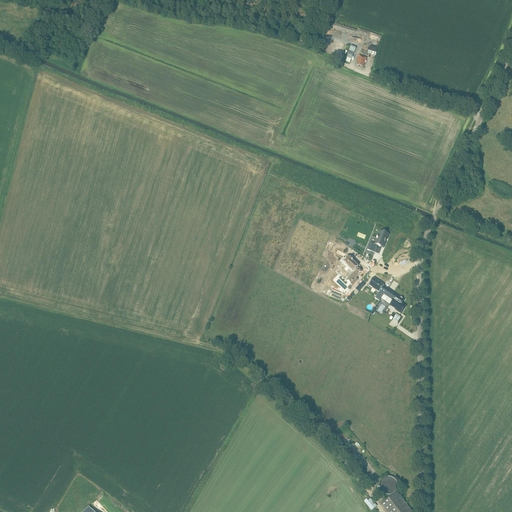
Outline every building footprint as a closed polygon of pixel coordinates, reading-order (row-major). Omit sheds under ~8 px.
[(378,48),(370,46),(368,53),(375,56),(378,48)] [(351,47),(347,57),(351,59),(356,49),(351,47)] [(356,65),(363,67),(367,57),(359,55),(357,60),(358,61),(356,65)] [(369,246),(367,250),(375,253),(378,246),(381,247),(384,242),(385,242),(386,240),(388,235),(381,232),(378,239),(377,238),(376,239),(377,239),(375,244),(374,244),(371,243),(369,246)] [(343,258),(340,261),(343,264),(342,264),(346,267),(347,266),(349,268),(348,269),(352,273),(353,272),(354,273),(348,280),(351,283),(350,284),(352,286),(358,280),(357,280),(356,279),(356,278),(362,272),(357,267),(358,267),(352,261),(352,260),(352,259),(351,257),(349,257),(349,258),(346,255),(348,254),(347,254),(343,258)] [(373,278),(369,285),(379,292),(384,295),(388,289),(384,286),(384,285),(373,278)] [(355,287),(350,293),(353,296),(358,291),(355,287)] [(388,289),(384,295),(393,301),(391,305),(390,306),(390,305),(389,305),(401,313),(405,306),(406,307),(401,303),(403,300),(404,300),(388,289)] [(355,296),(369,304),(372,299),(359,290),(355,296)] [(385,495),(396,491),(390,476),(379,480),(385,495)] [(380,505),(386,511),(411,511),(396,492),(380,505)] [(363,501),(372,511),(376,506),(368,497),(363,501)]
